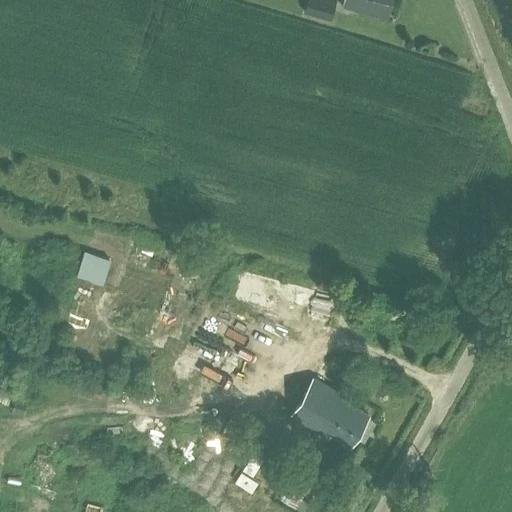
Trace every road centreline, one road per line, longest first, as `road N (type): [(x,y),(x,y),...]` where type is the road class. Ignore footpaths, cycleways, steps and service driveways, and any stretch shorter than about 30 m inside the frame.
road 1 (unclassified): [(382,511),(511,282)]
road 2 (unclassified): [(511,125),(463,0)]
